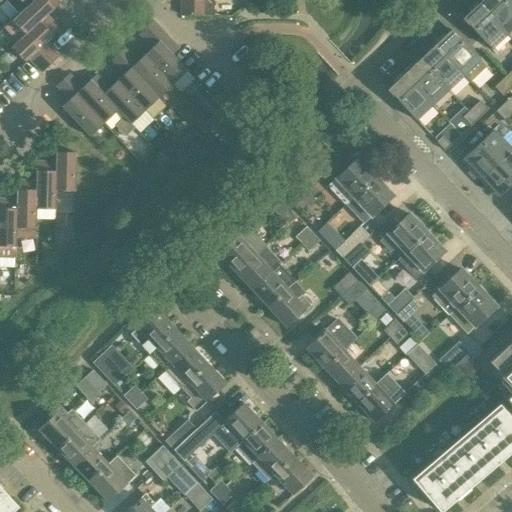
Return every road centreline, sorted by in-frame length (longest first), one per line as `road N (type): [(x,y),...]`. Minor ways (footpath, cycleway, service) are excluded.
road 1 (residential): [(511,262),(349,89),(445,0)]
road 2 (residential): [(368,511),(187,315)]
road 3 (residential): [(0,168),(23,145),(26,91),(121,0)]
